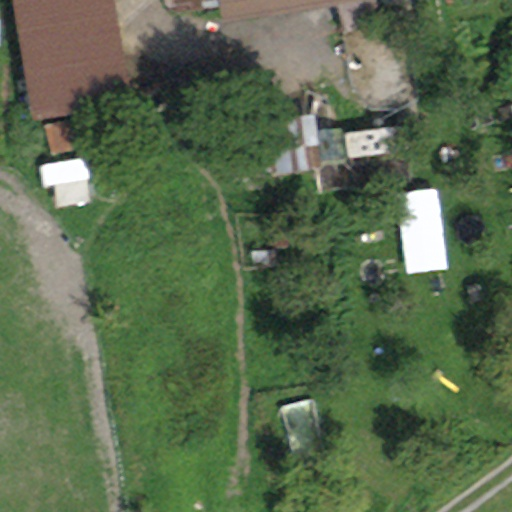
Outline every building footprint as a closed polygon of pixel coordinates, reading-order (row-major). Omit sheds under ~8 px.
[(20,0),(39,118),(122,104),(105,0),(20,0)] [(233,67),(239,58),(236,47),(227,40),(216,43),(210,52),(212,63),(221,69),(233,67)] [(161,126),(229,115),(221,69),(154,80),(161,126)] [(350,166),(418,161),(415,116),(347,122),(350,166)] [(321,172),(315,118),(225,127),(231,182),(321,172)] [(28,164),(43,163),(50,148),(40,136),(25,138),(19,152),(28,164)]
